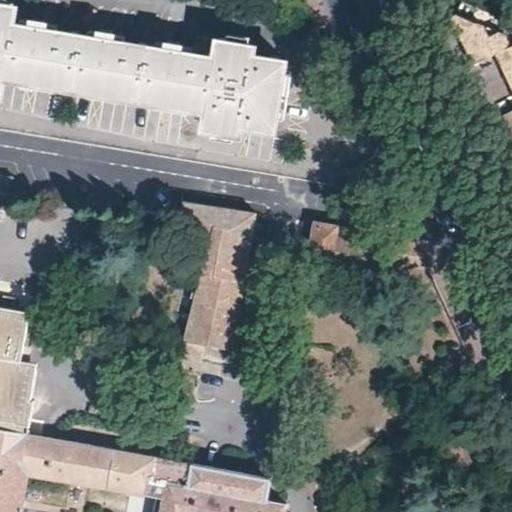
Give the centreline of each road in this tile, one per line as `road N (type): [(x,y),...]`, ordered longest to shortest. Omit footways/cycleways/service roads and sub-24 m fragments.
road 1 (secondary): [(345,0),(511,358)]
road 2 (secondary): [(511,290),(376,0)]
